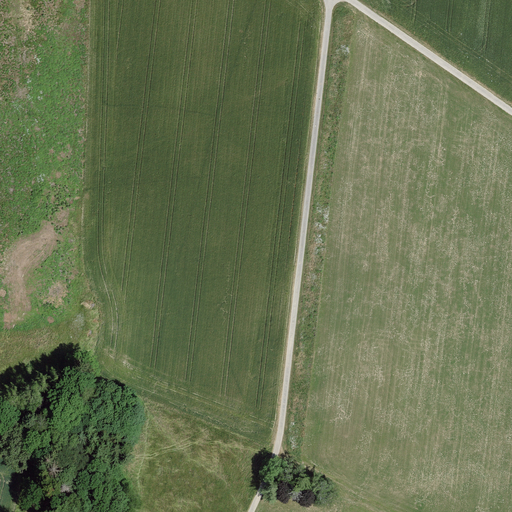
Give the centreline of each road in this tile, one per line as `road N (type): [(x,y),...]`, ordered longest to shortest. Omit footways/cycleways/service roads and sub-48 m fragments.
road 1 (track): [(252,511),(277,457),(332,0)]
road 2 (track): [(350,0),(511,111)]
